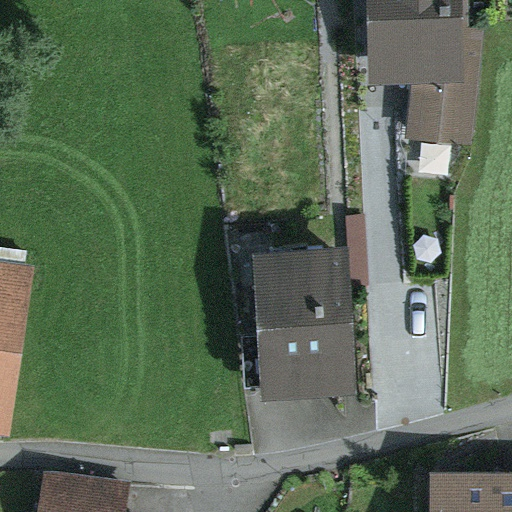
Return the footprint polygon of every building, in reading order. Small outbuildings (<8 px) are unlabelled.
[(452,0),(376,0),(379,70),(455,67),(452,0)] [(24,248),(0,245),(0,375),(11,376),(24,248)] [(341,246),(256,249),(261,377),(346,374),(341,246)] [(107,511),(110,473),(35,469),(32,511),(107,511)] [(511,511),(511,489),(435,489),(434,511),(511,511)]
